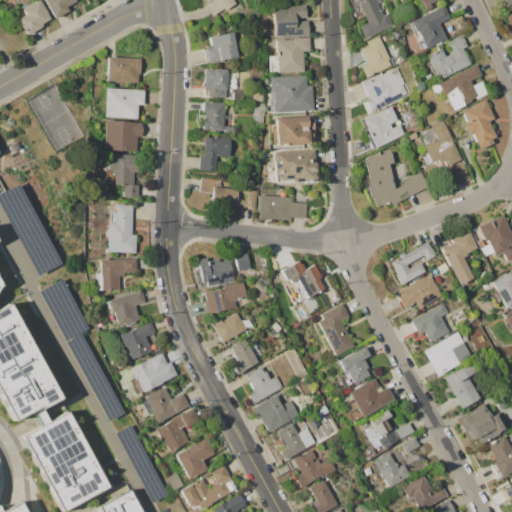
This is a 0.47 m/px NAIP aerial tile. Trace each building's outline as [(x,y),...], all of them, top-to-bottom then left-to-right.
[(39,0),(49,18),(44,22),(45,24),(27,35),(17,19),(25,15),(22,9),(39,0)] [(44,0),(77,0),(65,7),(67,10),(54,18),(44,0)] [(234,0),(236,3),(224,10),(223,9),(212,15),(204,2),(205,1),(204,0),(234,0)] [(363,38),(358,26),(367,22),(356,0),(375,0),(382,15),(387,14),(392,25),(363,38)] [(418,0),(437,0),(429,4),(431,8),(423,12),(418,0)] [(273,36),(272,10),(279,10),(278,6),(305,5),(305,21),(307,21),(308,35),(273,36)] [(410,21),(443,5),(450,19),(439,23),(446,39),(420,51),(412,34),(409,35),(404,25),(410,22),(410,21)] [(503,11),(511,6),(511,25),(510,26),(503,11)] [(207,37),(234,32),(239,56),(206,63),(203,50),(206,50),(205,45),(209,44),(207,37)] [(378,35),(389,58),(387,59),(390,65),(365,78),(359,65),(365,63),(358,49),(367,45),(366,41),(378,35)] [(441,77),(439,73),(434,76),(425,56),(440,48),(444,56),(451,53),(446,43),(461,36),(466,46),(462,48),(469,64),(441,77)] [(276,73),(276,71),(268,71),(267,56),(275,56),(275,40),(292,40),(292,38),(308,37),(309,51),(301,51),(302,72),(276,73)] [(106,57),(140,58),(139,74),(137,74),(137,83),(105,81),(106,57)] [(430,86),(475,65),(480,75),(469,81),(471,85),(480,81),(487,94),(450,112),(440,90),(433,93),(430,86)] [(204,68),(227,69),(226,98),(206,97),(207,89),(203,89),(204,68)] [(367,115),(362,103),(369,100),(366,94),(364,94),(359,84),(385,72),(385,73),(397,68),(404,83),(402,84),(406,93),(372,110),(373,112),(367,115)] [(273,113),(272,92),(269,92),(269,77),(305,75),(306,86),(311,86),(312,111),(273,113)] [(103,88),(143,90),(142,105),(136,104),(136,119),(102,117),(103,88)] [(251,100),(252,93),(263,93),(262,101),(251,100)] [(460,111),(485,100),(493,119),(488,121),(495,137),(491,139),(493,144),(478,150),(471,135),(467,137),(461,124),(465,122),(460,111)] [(203,101),(225,103),(223,131),(203,129),(204,112),(202,112),(203,101)] [(360,120),(390,106),(396,120),(389,124),(391,128),(399,124),(403,135),(371,149),(365,136),(367,135),(360,120)] [(274,119),(305,117),(305,116),(312,115),(313,131),(311,132),(312,140),(308,141),(308,143),(275,145),(274,119)] [(442,120),(461,159),(446,166),(443,160),(439,163),(437,159),(426,164),(422,157),(427,154),(422,145),(417,135),(431,128),(429,126),(442,120)] [(103,121),(141,123),(140,137),(135,137),(135,152),(102,150),(103,121)] [(203,136),(230,138),(230,156),(216,155),(215,171),(197,170),(198,157),(202,157),(203,136)] [(273,152),(313,150),(314,160),(316,160),(316,171),(324,171),(324,181),(274,183),(273,161),(271,161),(270,153),(273,153),(273,152)] [(364,158),(390,152),(393,163),(389,164),(394,188),(401,185),(399,181),(420,169),(428,185),(397,202),(374,207),(372,196),(368,197),(365,180),(368,180),(364,158)] [(107,154),(140,155),(139,172),(133,172),(133,184),(137,184),(137,198),(106,196),(106,183),(113,184),(114,171),(106,170),(107,154)] [(456,186),(448,171),(462,164),(469,179),(456,186)] [(200,177),(221,180),(220,187),(238,190),(237,199),(245,201),(246,191),(258,193),(255,209),(236,206),(236,208),(233,207),(232,210),(210,207),(212,194),(198,192),(200,177)] [(259,195),(291,197),(291,202),(307,203),(306,218),(290,217),(290,220),(257,218),(258,200),(259,200),(259,195)] [(132,206),(131,235),(136,235),(135,253),(106,252),(108,222),(113,222),(114,205),(132,206)] [(476,226),(501,214),(511,237),(511,243),(506,246),(507,248),(511,246),(510,245),(511,244),(511,259),(506,262),(502,252),(491,257),(489,253),(483,256),(479,248),(485,245),(476,226)] [(440,249),(451,243),(450,239),(468,230),(477,247),(466,253),(467,255),(462,258),(467,267),(468,267),(473,277),(458,284),(440,249)] [(389,262),(397,257),(396,255),(401,252),(403,254),(428,241),(435,255),(426,260),(423,255),(405,264),(407,268),(420,261),(425,271),(399,285),(393,273),(395,273),(389,262)] [(90,259),(90,251),(105,251),(104,258),(90,259)] [(233,255),(246,252),(250,267),(237,271),(233,255)] [(206,286),(206,284),(197,286),(192,265),(196,264),(195,260),(205,257),(206,261),(217,258),(218,262),(228,260),(233,280),(206,286)] [(99,260),(135,258),(136,272),(123,273),(123,276),(118,276),(119,289),(97,291),(96,273),(100,273),(99,260)] [(279,270),(297,260),(299,264),(302,262),(305,269),(314,264),(321,276),(318,278),(324,289),(294,305),(284,287),(290,284),(287,279),(285,280),(279,270)] [(511,305),(505,309),(499,299),(495,302),(491,294),(495,291),(490,281),(509,271),(511,277),(511,305)] [(394,292),(422,277),(423,280),(430,276),(441,296),(417,308),(414,302),(403,309),(394,292)] [(208,314),(203,292),(223,288),(222,286),(242,282),(246,298),(233,301),(235,308),(208,314)] [(105,301),(140,291),(143,302),(134,305),(139,321),(133,322),(134,325),(125,327),(124,325),(117,327),(113,312),(111,312),(110,308),(107,309),(105,301)] [(317,322),(322,319),(319,315),(341,303),(349,316),(340,321),(353,346),(335,356),(317,322)] [(409,320),(443,303),(447,312),(440,316),(448,332),(428,342),(423,331),(417,334),(409,320)] [(0,395),(0,311),(12,305),(62,399),(15,424),(0,395)] [(501,316),(511,310),(511,332),(511,333),(501,316)] [(212,326),(236,313),(245,329),(236,334),(237,336),(233,338),(232,336),(221,342),(212,326)] [(118,334),(150,322),(154,333),(145,336),(150,351),(130,359),(125,346),(123,347),(118,334)] [(421,351),(457,331),(471,357),(435,377),(421,351)] [(245,339),(258,362),(236,374),(231,366),(236,363),(234,361),(237,359),(230,348),(245,339)] [(337,361),(365,346),(370,355),(364,359),(368,367),(365,369),(369,375),(362,379),(363,381),(359,383),(358,381),(353,384),(347,372),(344,373),(337,361)] [(285,355),(294,350),(307,374),(298,379),(285,355)] [(128,368),(161,353),(166,363),(170,361),(176,375),(135,394),(129,380),(133,378),(128,368)] [(443,377),(470,362),(475,371),(467,376),(479,397),(460,408),(443,377)] [(252,403),(247,394),(251,392),(249,390),(251,389),(247,383),(249,382),(245,375),(260,367),(263,372),(265,371),(270,379),(275,376),(282,387),(252,403)] [(361,417),(348,392),(373,378),(378,388),(375,390),(376,392),(386,387),(393,399),(361,417)] [(156,424),(150,413),(148,415),(140,401),(145,399),(144,397),(160,388),(161,390),(164,388),(170,399),(181,393),(188,405),(156,424)] [(493,396),(504,390),(511,403),(501,410),(493,396)] [(267,432),(253,407),(276,394),(282,404),(290,400),(298,414),(267,432)] [(458,417),(484,403),(491,416),(495,413),(498,419),(499,419),(502,424),(505,422),(508,429),(503,432),(502,430),(498,433),(499,435),(480,445),(476,437),(471,440),(466,431),(465,432),(460,424),(462,423),(458,417)] [(319,416),(315,410),(324,405),(328,411),(319,416)] [(155,429),(192,408),(199,420),(185,427),(184,425),(180,427),(188,441),(168,453),(155,429)] [(383,448),(381,445),(375,449),(364,430),(372,426),(369,419),(386,409),(391,417),(385,420),(390,429),(394,426),(396,429),(409,422),(413,431),(383,448)] [(110,485),(70,411),(22,437),(63,511),(110,485)] [(275,433),(291,424),(297,434),(306,428),(315,443),(289,457),(275,433)] [(511,470),(499,477),(491,462),(493,461),(491,459),(493,458),(486,445),(504,435),(511,451),(511,470)] [(405,452),(401,444),(413,437),(417,445),(405,452)] [(174,454),(204,438),(213,454),(201,460),(206,469),(187,479),(174,454)] [(299,487),(295,479),(299,477),(297,474),(299,472),(293,460),(312,451),(315,458),(311,460),(313,462),(318,460),(320,464),(328,460),(333,470),(299,487)] [(387,487),(373,462),(379,459),(378,457),(382,455),(382,457),(389,453),(394,462),(395,462),(397,465),(396,466),(397,468),(403,465),(409,475),(387,487)] [(179,490),(200,478),(206,488),(216,482),(210,472),(223,465),(237,491),(199,511),(196,506),(193,508),(188,506),(179,490)] [(18,502),(23,511),(0,511),(0,467),(2,475),(1,490),(0,492),(0,505),(1,505),(1,511),(11,507),(18,502)] [(165,478),(175,473),(181,485),(172,490),(165,478)] [(419,511),(411,497),(407,499),(401,487),(422,475),(430,490),(440,485),(446,495),(419,511)] [(323,480),(336,504),(321,511),(312,511),(310,507),(315,505),(313,503),(316,501),(308,488),(323,480)] [(501,488),(511,482),(511,499),(508,501),(501,488)] [(92,511),(132,491),(143,511),(92,511)] [(213,511),(211,508),(239,494),(245,505),(243,506),(244,509),(246,508),(248,511),(202,511),(208,509),(209,511),(213,511)] [(426,511),(448,500),(455,511),(426,511)]
